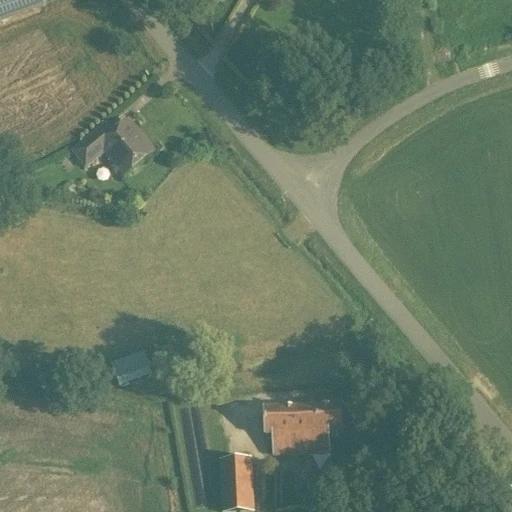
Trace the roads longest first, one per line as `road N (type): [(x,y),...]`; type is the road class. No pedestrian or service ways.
road 1 (unclassified): [(511,447),(300,198)]
road 2 (unclassified): [(300,198),(132,0)]
road 3 (unclassified): [(300,198),(391,123),(470,78),(511,67)]
